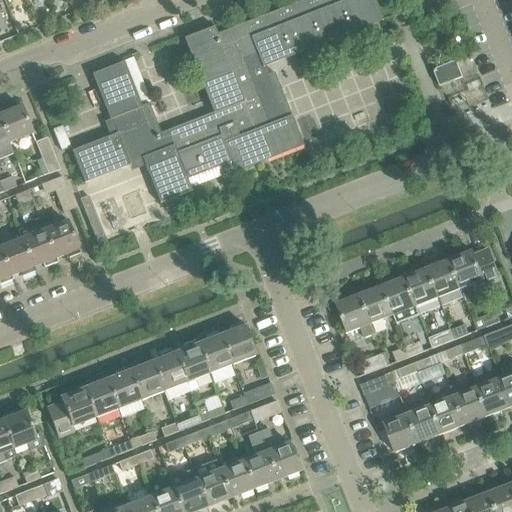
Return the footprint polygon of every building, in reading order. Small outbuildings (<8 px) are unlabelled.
[(117,135),(72,152),(84,183),(144,160),(161,206),(192,194),(187,181),(230,161),(235,173),(303,146),(291,118),(274,75),(266,78),(262,68),(382,21),(375,1),(374,0),(306,0),(305,1),(306,4),(291,10),(290,6),(274,12),(276,16),(262,21),(261,17),(245,23),(246,27),(217,38),(213,28),(185,39),(214,114),(168,132),(161,135),(149,105),(141,108),(124,64),(94,76),(117,135)] [(440,47),(450,44),(445,30),(435,34),(440,47)] [(441,88),(463,79),(457,63),(435,71),(441,88)] [(21,108),(0,116),(0,120),(9,144),(32,135),(21,108)] [(0,120),(0,160),(13,155),(9,144),(0,120)] [(62,128),(52,132),(61,153),(70,149),(62,128)] [(48,175),(59,171),(47,139),(36,143),(42,160),(48,175)] [(42,160),(36,163),(42,178),(48,175),(42,160)] [(12,178),(0,182),(0,187),(2,193),(16,188),(12,178)] [(63,214),(74,210),(62,178),(51,183),(63,214)] [(14,197),(18,207),(32,202),(28,192),(14,197)] [(98,247),(106,243),(89,198),(81,202),(98,247)] [(66,223),(43,232),(54,260),(55,260),(64,256),(66,260),(79,255),(66,223)] [(18,233),(21,241),(32,269),(33,268),(42,265),(44,269),(57,264),(55,260),(54,260),(43,232),(30,237),(27,229),(18,233)] [(21,241),(0,248),(0,253),(9,277),(11,277),(20,273),(21,277),(34,272),(33,268),(32,269),(21,241)] [(451,261),(462,291),(485,282),(486,286),(501,280),(490,250),(475,256),(473,253),(462,257),(461,254),(449,258),(450,261),(451,261)] [(0,253),(0,285),(13,281),(11,277),(9,277),(0,253)] [(426,267),(427,270),(428,270),(440,300),(462,291),(451,261),(450,261),(440,265),(439,262),(426,267)] [(404,276),(405,279),(406,278),(417,308),(440,300),(428,270),(427,270),(418,274),(417,271),(404,276)] [(381,285),(383,288),(383,287),(395,317),(399,325),(421,317),(417,308),(406,278),(405,279),(396,282),(395,279),(381,285)] [(359,293),(360,296),(361,296),(373,326),(395,317),(383,287),(383,288),(373,291),(372,288),(359,293)] [(372,326),(373,326),(361,296),(360,296),(351,300),(350,297),(338,302),(350,334),(362,330),(365,339),(376,335),(372,326)] [(488,329),(502,324),(498,314),(484,319),(488,329)] [(230,332),(220,336),(219,337),(231,366),(254,357),(241,324),(228,329),(230,332)] [(466,326),(452,331),(456,342),(470,336),(466,326)] [(494,335),(485,339),(488,347),(489,351),(511,342),(511,328),(508,330),(496,335),(494,335)] [(434,350),(456,342),(452,331),(430,340),(434,350)] [(208,341),(197,345),(196,346),(207,375),(231,366),(219,337),(220,336),(219,333),(206,338),(208,341)] [(485,339),(462,348),(465,356),(488,347),(485,339)] [(184,350),(174,354),(172,355),(184,384),(207,375),(196,346),(197,345),(196,342),(183,347),(184,350)] [(422,343),(407,349),(411,359),(426,353),(422,343)] [(450,362),(465,356),(462,348),(447,354),(450,362)] [(397,364),(411,359),(407,349),(393,354),(397,364)] [(161,359),(151,363),(150,364),(162,393),(165,402),(187,393),(184,384),(172,355),(174,354),(173,351),(160,356),(161,359)] [(366,376),(389,368),(384,355),(361,364),(366,376)] [(138,368),(129,372),(127,372),(139,402),(140,402),(162,393),(150,364),(151,363),(150,360),(137,365),(138,368)] [(431,360),(415,366),(418,374),(435,368),(431,360)] [(403,380),(418,374),(415,366),(400,372),(403,380)] [(143,411),(140,402),(139,402),(127,372),(129,372),(128,369),(114,374),(115,377),(106,381),(105,381),(116,411),(117,410),(121,420),(143,411)] [(365,397),(398,384),(394,374),(362,387),(365,397)] [(511,376),(501,381),(511,409),(511,376)] [(92,386),(83,389),(82,390),(93,420),(116,411),(105,381),(106,381),(105,378),(91,383),(92,386)] [(488,419),(511,409),(501,381),(477,390),(488,419)] [(242,396),(243,400),(244,399),(247,407),(273,396),(269,385),(242,396)] [(451,389),(455,399),(466,428),(488,419),(477,390),(465,395),(461,385),(451,389)] [(71,428),(93,420),(82,390),(83,389),(82,387),(69,392),(70,395),(59,399),(61,402),(46,408),(59,440),(74,434),(71,428)] [(236,411),(247,407),(244,399),(243,400),(233,404),(236,411)] [(455,399),(432,407),(431,408),(442,437),(466,428),(455,399)] [(420,445),(442,437),(431,408),(432,407),(429,400),(406,409),(409,417),(409,416),(420,445)] [(276,404),(249,414),(252,422),(253,422),(254,425),(281,414),(276,404)] [(196,411),(198,416),(201,425),(223,416),(219,407),(214,409),(206,412),(204,408),(196,411)] [(0,417),(0,418),(1,421),(2,421),(14,452),(25,447),(27,452),(42,446),(38,435),(33,437),(23,413),(14,416),(12,413),(0,417)] [(249,414),(226,423),(229,432),(252,422),(249,414)] [(198,416),(174,425),(177,434),(201,425),(198,416)] [(397,454),(420,445),(409,416),(409,417),(386,425),(397,454)] [(13,452),(14,452),(2,421),(1,421),(0,421),(0,456),(3,456),(5,461),(15,457),(13,452)] [(214,428),(217,436),(229,432),(226,423),(214,428)] [(164,439),(177,434),(174,425),(160,430),(164,439)] [(258,434),(257,434),(275,482),(299,472),(288,443),(275,448),(268,430),(265,431),(263,425),(255,428),(258,434)] [(203,432),(180,441),(183,449),(206,440),(203,432)] [(128,441),(129,442),(133,452),(155,443),(151,434),(138,439),(137,438),(128,441)] [(255,456),(241,462),(252,491),(275,482),(257,434),(247,438),(255,456)] [(167,455),(183,449),(180,441),(164,447),(167,455)] [(110,461),(133,452),(129,442),(106,451),(105,451),(109,461),(110,461)] [(84,471),(109,461),(105,451),(106,451),(106,449),(79,459),(84,471)] [(150,453),(134,459),(137,467),(153,461),(150,453)] [(122,473),(137,467),(134,459),(118,465),(122,473)] [(216,461),(192,471),(206,509),(229,500),(218,471),(219,470),(217,466),(216,461)] [(229,500),(252,491),(241,462),(228,467),(226,462),(217,466),(219,470),(218,471),(229,500)] [(22,473),(27,485),(40,479),(36,468),(22,473)] [(111,468),(79,481),(83,489),(114,477),(111,468)] [(172,488),(172,489),(181,511),(197,511),(206,509),(192,471),(169,480),(172,488)] [(14,476),(0,481),(0,482),(4,493),(18,488),(14,476)] [(511,511),(511,485),(490,494),(497,511),(511,511)] [(44,489),(30,494),(34,504),(48,499),(44,489)] [(181,511),(172,489),(149,498),(154,511),(181,511)] [(20,509),(34,504),(30,494),(17,499),(20,509)] [(497,511),(490,494),(467,503),(470,511),(497,511)] [(154,511),(149,498),(126,507),(127,511),(154,511)] [(445,511),(444,511),(470,511),(467,503),(445,511)]
